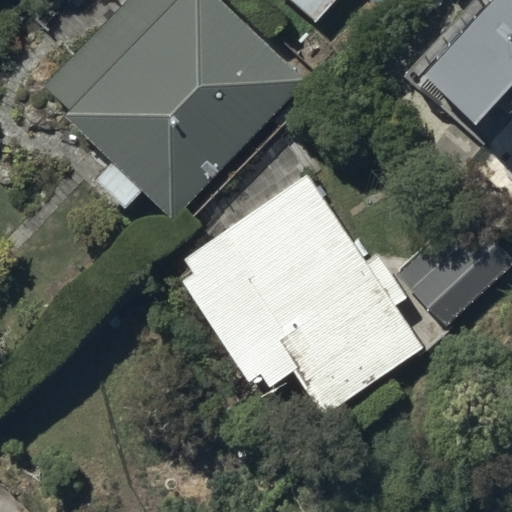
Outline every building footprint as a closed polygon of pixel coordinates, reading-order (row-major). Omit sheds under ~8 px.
[(127,0),(49,82),(72,103),(63,113),(177,220),(314,77),(232,0),(127,0)] [(297,0),(319,18),(335,0),(297,0)] [(511,0),(468,0),(409,65),(464,114),(498,76),(511,87),(511,90),(503,101),(511,108),(511,0)] [(422,341),(312,168),(186,248),(195,262),(187,271),(252,372),(263,366),(272,380),(297,364),(323,405),(422,341)] [(511,249),(466,204),(398,273),(449,323),(511,259),(511,249)]
